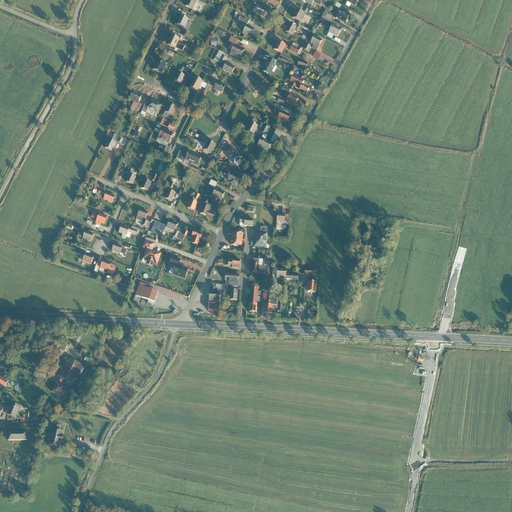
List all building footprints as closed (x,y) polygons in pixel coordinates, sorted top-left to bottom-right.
[(196,2),(193,0),(187,0),(184,6),(192,10),(196,2)] [(259,7),(255,14),(264,18),(267,11),(259,7)] [(296,11),(292,20),(300,23),(304,14),(296,11)] [(327,13),(324,11),(321,16),(322,17),(320,20),(329,25),(333,18),(327,14),(327,13)] [(340,11),(336,17),(345,22),(349,16),(340,11)] [(184,18),(180,17),(176,25),(184,29),(188,20),(184,18)] [(248,21),(240,17),(239,20),(242,22),(240,26),(245,29),(246,26),(248,21)] [(289,25),(286,32),(292,35),(296,28),(289,25)] [(332,25),(328,32),(337,37),(341,31),(332,25)] [(245,29),(242,34),(251,38),(255,30),(246,26),(245,29)] [(179,40),(171,36),(167,45),(174,49),(175,48),(177,44),(179,40)] [(322,40),(314,36),(310,44),(318,48),(322,40)] [(234,46),(235,46),(235,45),(237,41),(231,37),(228,43),(234,46)] [(278,42),(274,50),(282,54),(285,46),(278,42)] [(244,49),(235,45),(235,46),(234,46),(230,54),(239,58),(244,49)] [(321,55),(315,52),(311,58),(317,61),(321,55)] [(268,59),(262,71),(270,75),(276,63),(268,59)] [(165,64),(157,60),(153,70),(161,74),(165,64)] [(235,68),(226,63),(222,71),(231,75),(235,68)] [(178,73),(174,81),(180,85),(185,76),(178,73)] [(292,75),(289,83),(291,84),(290,87),(294,89),(295,88),(299,90),(298,91),(300,92),(299,94),(305,97),(309,88),(308,88),(309,85),(303,82),(304,81),(302,80),(304,76),(301,74),(299,78),(292,75)] [(210,79),(205,76),(202,82),(207,85),(210,79)] [(194,78),(189,88),(197,92),(202,82),(194,78)] [(226,87),(217,82),(216,84),(214,88),(213,89),(222,94),(226,87)] [(141,98),(132,93),(129,101),(133,103),(130,108),(133,110),(136,104),(137,105),(137,104),(141,98)] [(289,95),(286,103),(295,107),(298,99),(289,95)] [(148,105),(146,109),(146,110),(157,115),(161,106),(150,100),(148,105)] [(176,108),(168,105),(164,113),(172,117),(176,108)] [(280,112),(277,119),(286,123),(290,116),(280,112)] [(250,123),(245,132),(254,136),(258,127),(254,126),(250,124),(250,123)] [(276,128),(269,142),(271,143),(276,145),(282,131),(276,128)] [(162,129),(157,139),(168,144),(173,134),(162,129)] [(108,140),(103,149),(112,153),(119,137),(114,135),(110,142),(108,140)] [(188,137),(186,140),(203,148),(204,145),(188,137)] [(261,138),(257,146),(267,151),(271,143),(269,142),(265,140),(261,138)] [(209,141),(205,150),(211,153),(215,145),(209,141)] [(231,146),(223,153),(234,165),(242,158),(231,146)] [(171,150),(166,147),(162,155),(167,158),(171,150)] [(219,149),(214,159),(219,161),(223,151),(219,149)] [(186,154),(180,151),(176,159),(183,162),(186,154)] [(189,152),(185,160),(198,166),(202,158),(189,152)] [(131,170),(125,183),(133,186),(138,173),(131,170)] [(229,178),(227,181),(230,182),(229,184),(234,186),(235,184),(236,185),(239,177),(231,173),(231,174),(229,178)] [(144,180),(141,189),(148,192),(151,183),(144,180)] [(208,186),(214,189),(215,188),(217,183),(210,180),(208,186)] [(214,189),(211,197),(220,201),(225,193),(215,188),(214,189)] [(110,204),(114,197),(100,191),(98,194),(103,197),(102,200),(110,204)] [(167,191),(164,199),(172,203),(175,194),(167,191)] [(190,201),(187,209),(194,211),(197,204),(190,201)] [(203,206),(199,215),(212,220),(214,215),(208,212),(209,209),(203,206)] [(143,223),(148,213),(140,210),(136,220),(143,223)] [(98,214),(95,224),(99,225),(100,223),(104,225),(107,217),(98,214)] [(277,221),(276,230),(280,230),(281,225),(281,222),(284,222),(285,215),(281,215),(281,214),(277,214),(277,221)] [(165,227),(152,221),(151,224),(149,229),(147,232),(161,238),(165,227)] [(166,228),(174,232),(176,228),(177,225),(169,221),(166,228)] [(121,227),(118,234),(125,237),(127,234),(135,237),(138,231),(131,228),(130,230),(121,227)] [(184,231),(176,228),(174,232),(172,237),(182,241),(184,236),(182,236),(184,232),(184,231)] [(197,246),(202,234),(194,231),(191,239),(193,240),(191,244),(197,246)] [(81,241),(91,244),(93,237),(78,232),(76,238),(82,240),(81,241)] [(242,234),(233,233),(230,233),(229,246),(242,247),(242,234)] [(260,234),(254,233),(253,247),(266,248),(267,234),(260,234)] [(152,263),(156,265),(159,255),(151,253),(154,244),(145,241),(141,250),(145,251),(142,260),(147,262),(145,266),(151,268),(152,263)] [(112,245),(109,252),(121,257),(124,249),(112,245)] [(90,266),(93,258),(85,255),(87,249),(81,247),(77,256),(83,258),(81,263),(90,266)] [(252,255),(252,274),(265,274),(265,267),(262,267),(262,260),(258,260),(259,255),(252,255)] [(240,270),(240,261),(230,260),(230,263),(227,263),(227,267),(231,267),(231,269),(240,270)] [(103,262),(100,270),(112,275),(115,267),(103,262)] [(175,265),(174,267),(171,276),(185,280),(188,270),(178,266),(175,265)] [(285,280),(297,281),(297,275),(285,275),(286,270),(276,269),(276,279),(285,279),(285,280)] [(238,287),(239,277),(224,276),(224,282),(228,283),(228,286),(238,287)] [(152,288),(141,283),(135,297),(153,304),(157,293),(150,291),(152,288)] [(315,293),(316,283),(307,283),(307,284),(306,284),(305,293),(315,293)] [(218,303),(218,294),(217,294),(217,288),(215,288),(215,285),(208,285),(208,303),(218,303)] [(249,304),(248,313),(256,313),(257,305),(256,305),(257,289),(250,289),(249,304)] [(168,290),(166,295),(180,300),(181,295),(168,290)] [(237,302),(237,292),(229,291),(229,301),(237,302)] [(264,305),(263,314),(271,315),(272,306),(264,305)] [(61,385),(64,380),(74,385),(82,367),(66,360),(58,378),(60,378),(58,383),(55,382),(50,393),(66,400),(71,390),(61,385)] [(7,417),(13,420),(18,411),(12,408),(11,407),(10,409),(7,417)] [(47,447),(59,449),(62,434),(58,433),(59,426),(51,425),(47,447)] [(26,433),(8,434),(8,442),(26,441),(26,433)]
